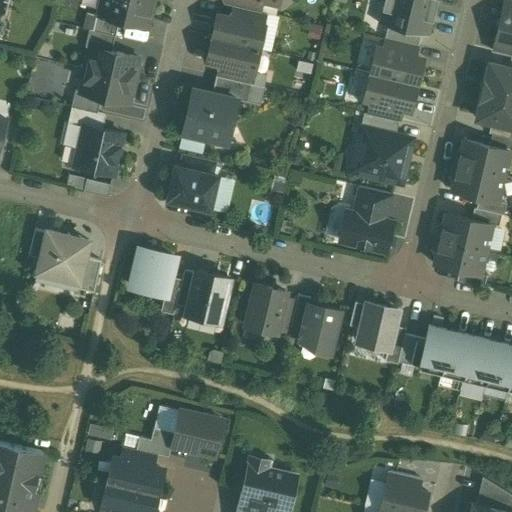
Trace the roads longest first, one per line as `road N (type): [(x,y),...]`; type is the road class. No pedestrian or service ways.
road 1 (residential): [(403,282),(469,0)]
road 2 (residential): [(403,282),(124,217)]
road 3 (residential): [(184,0),(139,193),(124,217)]
road 4 (residential): [(124,217),(0,189)]
